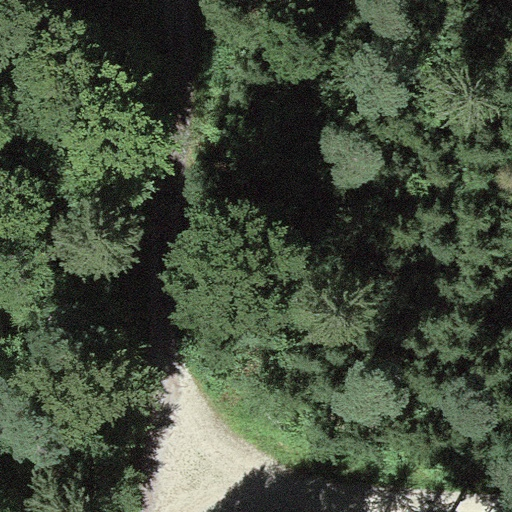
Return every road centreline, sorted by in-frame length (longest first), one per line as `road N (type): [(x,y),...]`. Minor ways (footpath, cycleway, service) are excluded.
road 1 (track): [(179,0),(174,337),(188,481),(174,511)]
road 2 (track): [(188,481),(434,511)]
